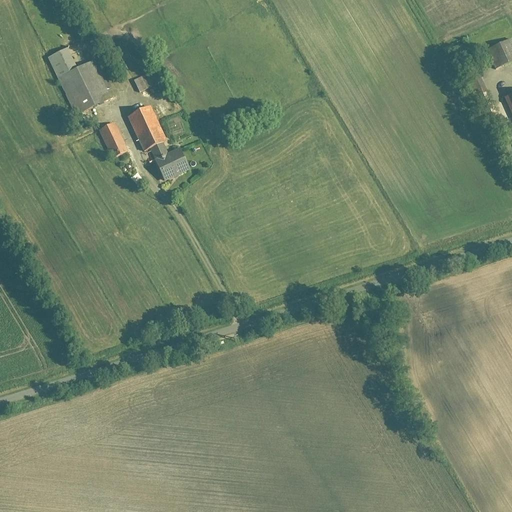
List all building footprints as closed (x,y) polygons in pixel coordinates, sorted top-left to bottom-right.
[(488,51),(498,70),(511,62),(511,41),(511,39),(488,51)] [(68,51),(48,59),(73,119),(115,101),(98,61),(76,70),(68,51)] [(152,72),(132,82),(139,95),(159,86),(152,72)] [(143,152),(150,149),(164,183),(189,173),(181,152),(167,158),(148,112),(129,120),(143,152)] [(115,126),(98,134),(110,161),(127,153),(115,126)]
